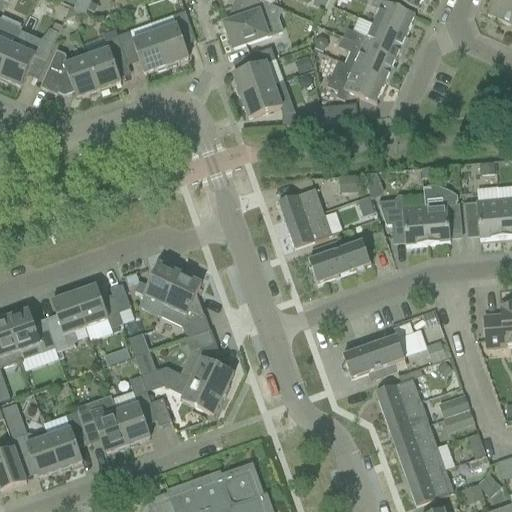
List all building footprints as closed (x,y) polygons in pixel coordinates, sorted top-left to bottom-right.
[(79,0),(75,12),(85,16),(86,17),(93,0),(79,0)] [(271,8),(252,0),(237,0),(230,17),(235,31),(228,34),(234,53),(268,41),(283,35),(278,22),(282,13),(271,8)] [(252,0),(271,8),(275,0),(252,0)] [(385,0),(400,7),(418,15),(424,0),(385,0)] [(511,0),(496,0),(489,18),(511,28),(511,0)] [(374,28),(406,42),(416,20),(398,12),(374,1),(370,10),(380,14),(374,28)] [(65,24),(85,16),(75,12),(72,11),(73,11),(71,10),(65,24)] [(155,37),(167,71),(189,63),(182,44),(194,40),(186,16),(173,21),(176,30),(155,37)] [(0,81),(21,34),(22,32),(0,22),(0,81)] [(0,81),(0,82),(21,92),(29,74),(41,78),(51,55),(62,30),(55,27),(52,34),(51,33),(41,44),(21,34),(0,81)] [(138,60),(145,79),(167,71),(155,37),(152,28),(118,40),(126,64),(138,60)] [(355,46),(396,64),(399,58),(402,59),(409,43),(406,42),(374,28),(368,42),(348,33),(344,41),(355,45),(355,46)] [(109,53),(87,61),(99,95),(121,87),(115,68),(126,64),(118,40),(116,34),(103,38),(109,53)] [(344,41),(340,51),(351,56),(360,60),(354,72),(387,86),(386,87),(389,88),(396,72),(393,71),(396,64),(355,46),(355,45),(344,41)] [(235,92),(239,102),(275,89),(266,67),(275,64),(271,53),(248,61),(252,72),(233,79),(237,91),(235,92)] [(74,95),(77,103),(99,95),(87,61),(68,68),(65,58),(57,55),(41,92),(58,100),(60,96),(65,98),(74,95)] [(308,60),(294,65),(299,78),(313,73),(308,60)] [(377,109),(386,87),(387,86),(354,72),(345,68),(338,65),(327,90),(339,95),(337,101),(344,104),(348,96),(377,109)] [(275,89),(239,102),(242,112),(244,111),(249,123),(280,112),(283,118),(295,117),(283,85),(275,89)] [(320,112),(323,128),(358,124),(356,108),(320,112)] [(282,118),(283,131),(308,129),(307,116),(295,117),(283,118),(282,118)] [(495,167),(480,168),(481,179),(496,179),(495,167)] [(377,178),(364,179),(368,190),(380,185),(378,181),(377,178)] [(360,180),(346,181),(347,196),(361,195),(360,180)] [(425,210),(428,249),(451,247),(450,236),(462,235),(461,220),(460,208),(457,209),(457,206),(458,206),(458,200),(453,196),(449,194),(446,193),(442,192),(436,190),(431,190),(428,190),(427,192),(424,192),(426,210),(425,210)] [(286,222),(289,229),(324,217),(316,194),(278,207),(284,223),(286,222)] [(370,202),(358,206),(364,221),(375,217),(370,202)] [(511,202),(499,203),(502,243),(511,241),(511,202)] [(479,234),(480,245),(502,243),(499,203),(477,205),(477,207),(465,208),(466,219),(467,235),(479,234)] [(405,240),(406,251),(428,249),(425,210),(403,212),(403,213),(397,214),(397,205),(379,207),(387,229),(393,229),(394,241),(405,240)] [(289,237),(295,253),(314,247),(332,240),(324,217),(289,229),(292,237),(289,237)] [(325,251),(336,282),(353,276),(344,252),(341,253),(338,245),(331,248),(325,251)] [(344,252),(353,276),(371,270),(364,251),(362,245),(344,252)] [(309,265),(318,289),(336,282),(325,251),(312,255),(315,262),(309,265)] [(140,286),(135,295),(145,300),(140,311),(160,320),(181,277),(160,267),(149,290),(140,286)] [(136,277),(126,281),(128,289),(139,286),(136,277)] [(182,329),(187,343),(211,335),(205,319),(204,319),(201,309),(194,306),(202,288),(181,277),(160,320),(160,321),(180,329),(182,329)] [(111,293),(115,305),(119,317),(120,317),(132,313),(123,289),(111,293)] [(74,298),(86,333),(109,325),(112,332),(124,328),(120,317),(119,317),(115,305),(103,309),(96,290),(74,298)] [(56,352),(57,357),(74,350),(77,343),(74,337),(86,333),(74,298),(52,306),(59,325),(47,329),(55,353),(56,352)] [(217,298),(209,300),(216,321),(224,319),(217,298)] [(502,319),(484,321),(487,353),(506,351),(505,349),(511,348),(511,308),(501,310),(502,319)] [(6,322),(22,365),(55,353),(47,329),(35,333),(29,314),(6,322)] [(432,316),(425,319),(430,331),(437,328),(432,316)] [(0,372),(22,365),(6,322),(0,324),(0,372)] [(192,384),(226,400),(231,391),(229,390),(234,378),(216,370),(220,362),(215,348),(215,347),(211,335),(187,343),(191,356),(192,355),(181,378),(192,384)] [(378,347),(390,379),(397,376),(395,368),(405,365),(403,360),(396,341),(378,347)] [(440,346),(427,351),(433,368),(446,363),(440,346)] [(369,378),(371,385),(390,379),(378,347),(361,353),(370,377),(369,378)] [(126,352),(115,356),(119,367),(130,363),(126,352)] [(352,384),(369,378),(370,377),(361,353),(343,360),(352,384)] [(149,356),(135,362),(141,381),(142,380),(156,375),(149,356)] [(437,373),(445,381),(453,374),(444,365),(437,373)] [(116,416),(129,452),(139,449),(138,447),(151,443),(144,423),(155,419),(147,395),(142,380),(141,381),(131,384),(135,400),(138,409),(116,416)] [(379,405),(384,420),(421,407),(413,383),(397,389),(378,396),(381,404),(379,405)] [(182,405),(214,420),(220,409),(222,410),(226,400),(192,384),(182,405)] [(439,408),(444,423),(470,414),(464,399),(439,408)] [(77,412),(78,416),(88,443),(100,439),(107,458),(119,454),(120,456),(129,452),(116,416),(111,401),(77,412)] [(163,403),(151,407),(156,419),(160,431),(172,426),(165,408),(163,403)] [(392,435),(394,442),(429,429),(421,407),(384,420),(390,435),(392,435)] [(2,414),(4,421),(16,417),(18,413),(16,408),(14,409),(2,414)] [(443,424),(449,437),(475,428),(470,415),(443,424)] [(49,440),(61,477),(71,473),(71,471),(83,467),(76,448),(88,443),(78,416),(66,420),(71,433),(49,440)] [(395,450),(400,465),(437,452),(429,429),(394,442),(397,449),(395,450)] [(32,463),(39,482),(51,478),(52,480),(61,477),(49,440),(37,445),(35,440),(30,437),(11,444),(14,453),(15,453),(20,468),(20,467),(32,463)] [(480,444),(469,448),(475,464),(486,460),(481,445),(480,444)] [(408,480),(410,487),(445,475),(437,452),(400,465),(406,481),(408,480)] [(0,457),(0,495),(0,496),(27,487),(20,467),(20,468),(15,453),(14,453),(7,456),(0,457)] [(479,462),(468,466),(472,476),(483,472),(479,462)] [(511,462),(511,463),(511,462),(498,467),(504,483),(511,479),(511,462)] [(272,511),(268,498),(264,499),(253,467),(222,478),(221,475),(167,495),(168,498),(145,506),(142,511),(272,511)] [(411,495),(416,511),(435,504),(454,498),(445,475),(410,487),(413,494),(411,495)] [(477,489),(490,503),(501,493),(488,479),(477,489)] [(460,495),(466,510),(483,504),(477,489),(460,495)]
